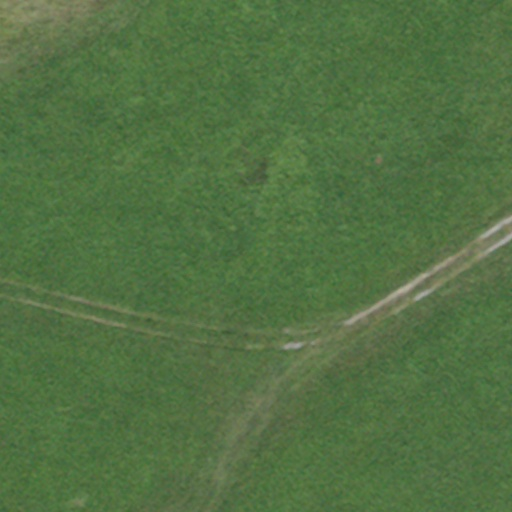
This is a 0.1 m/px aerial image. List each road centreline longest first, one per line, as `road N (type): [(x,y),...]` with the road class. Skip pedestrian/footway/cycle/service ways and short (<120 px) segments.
road 1 (track): [(0,290),(232,342),(309,337),(367,316),(511,227)]
road 2 (track): [(190,511),(260,404),(336,326)]
